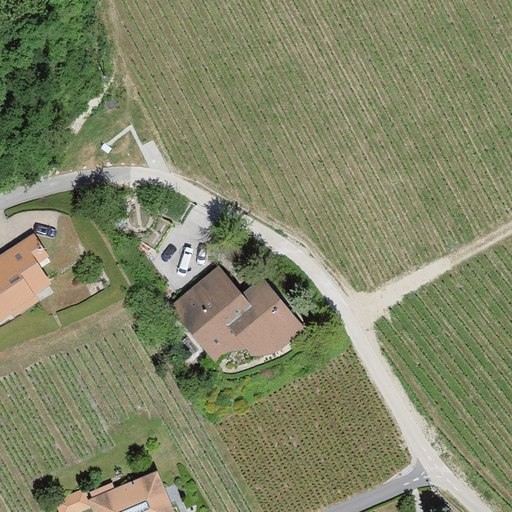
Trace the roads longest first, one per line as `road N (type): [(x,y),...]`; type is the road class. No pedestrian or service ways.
road 1 (residential): [(437,471),(314,271),(196,193),(159,176),(119,175),(0,201)]
road 2 (track): [(92,178),(151,105),(129,0)]
